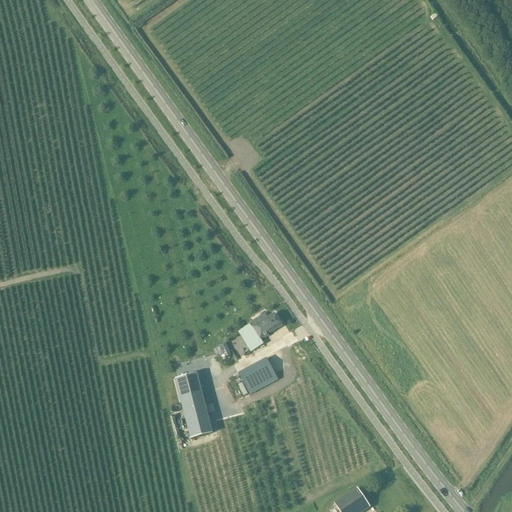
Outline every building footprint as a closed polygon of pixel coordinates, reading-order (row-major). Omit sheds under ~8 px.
[(275,314),(268,319),(265,314),(247,325),(248,326),(238,333),(251,353),(263,346),(260,340),(282,326),(275,314)] [(215,349),(219,359),(232,353),(227,344),(215,349)] [(267,358),(238,374),(250,395),(278,380),(267,358)] [(175,381),(190,440),(209,435),(194,376),(175,381)] [(363,511),(370,507),(357,489),(335,505),(339,511),(363,511)]
